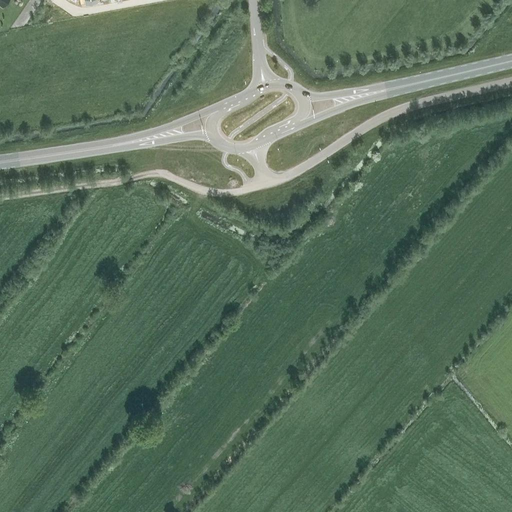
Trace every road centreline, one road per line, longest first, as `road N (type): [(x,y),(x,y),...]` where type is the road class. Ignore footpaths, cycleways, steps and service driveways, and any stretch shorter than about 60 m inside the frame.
road 1 (unclassified): [(266,183),(302,170),(396,110),(511,81)]
road 2 (track): [(250,189),(200,190),(157,173),(0,197)]
road 3 (primary): [(0,162),(120,144)]
